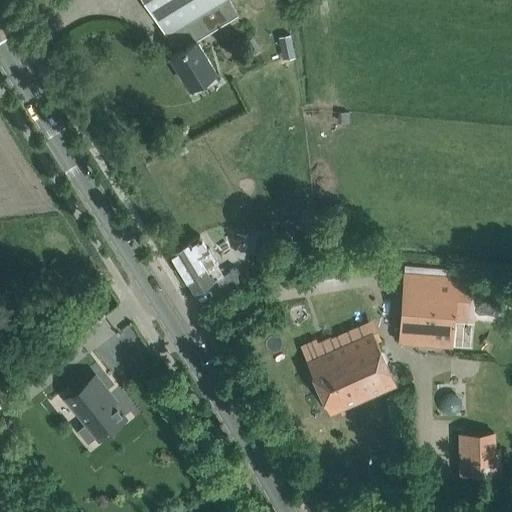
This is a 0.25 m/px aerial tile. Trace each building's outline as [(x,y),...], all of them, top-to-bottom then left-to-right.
[(146,0),(167,34),(171,31),(185,22),(196,40),(237,15),(227,0),(146,0)] [(178,51),(171,55),(190,86),(207,76),(215,71),(196,40),(185,22),(171,31),(179,44),(175,46),(178,51)] [(222,292),(239,281),(236,267),(224,274),(200,234),(169,252),(194,292),(215,280),(222,292)] [(338,259),(322,262),(324,271),(340,268),(338,259)] [(470,278),(404,272),(403,274),(431,276),(430,295),(402,292),(398,341),(452,346),(458,278),(470,279),(470,278)] [(375,331),(325,353),(307,361),(330,412),(398,382),(375,331)] [(115,400),(95,374),(67,397),(99,438),(125,417),(113,401),(115,400)] [(496,433),(459,433),(460,477),(496,477),(496,433)]
